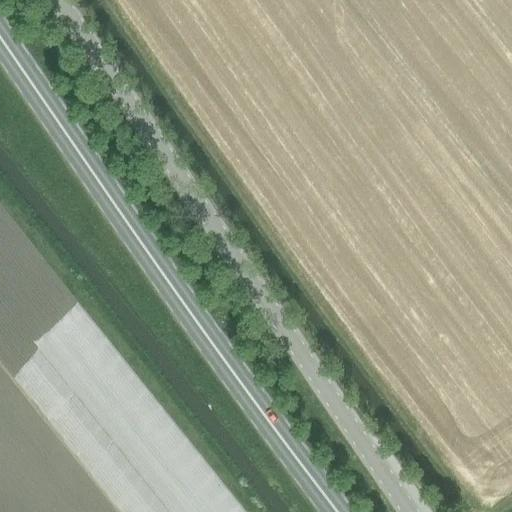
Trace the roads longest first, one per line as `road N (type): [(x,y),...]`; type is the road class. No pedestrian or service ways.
road 1 (unclassified): [(409,511),(47,0)]
road 2 (primary): [(338,511),(155,268),(0,40)]
